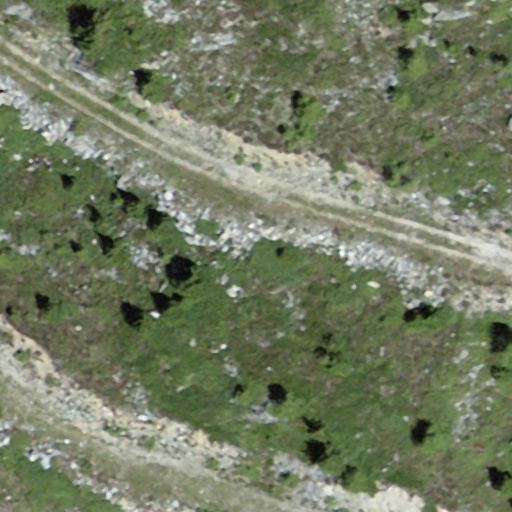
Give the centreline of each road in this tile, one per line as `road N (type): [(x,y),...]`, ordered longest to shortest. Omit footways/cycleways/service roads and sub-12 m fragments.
road 1 (track): [(511,239),(250,184),(0,37)]
road 2 (track): [(360,511),(83,410),(0,341)]
